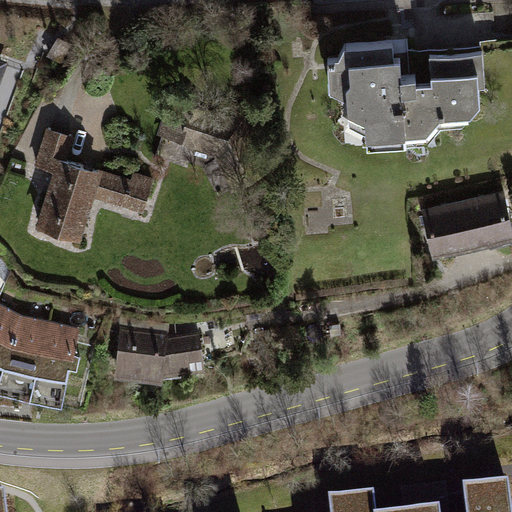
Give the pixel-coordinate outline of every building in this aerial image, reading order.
[(324,58),(323,87),(341,93),(341,116),(360,122),(360,144),(409,143),(434,120),(469,116),(484,86),(482,47),(427,52),(428,73),(398,75),(395,34),(347,37),(324,58)] [(169,93),(158,136),(213,153),(230,189),(268,170),(249,131),(253,110),(250,103),(227,97),(223,109),(169,93)] [(51,170),(34,226),(77,239),(89,201),(140,216),(151,179),(69,154),(75,134),(46,126),(34,165),(51,170)] [(511,215),(505,185),(419,205),(433,252),(511,234),(511,215)] [(21,314),(0,302),(0,358),(1,359),(21,314)] [(50,321),(21,314),(1,359),(34,368),(50,321)] [(80,327),(50,321),(34,368),(66,375),(68,363),(76,365),(78,352),(72,351),(80,327)] [(167,328),(119,324),(113,373),(161,379),(161,373),(204,364),(200,330),(167,334),(167,328)] [(507,511),(505,490),(463,495),(464,511),(507,511)] [(371,511),(370,497),(326,502),(327,511),(371,511)]
